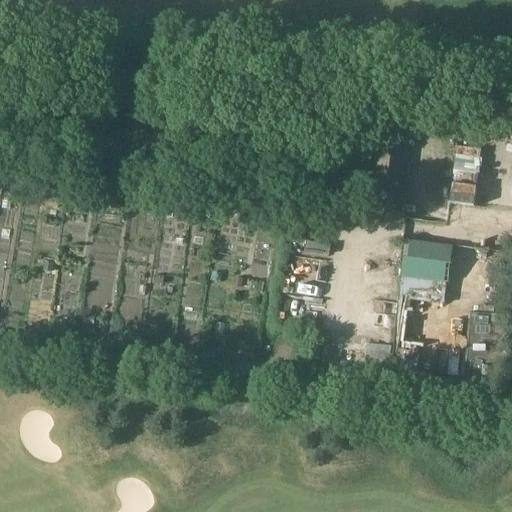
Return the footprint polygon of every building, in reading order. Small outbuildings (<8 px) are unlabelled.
[(494,113),(474,111),(471,135),(492,137),(494,113)] [(405,130),(382,127),(375,180),(398,183),(405,130)] [(297,230),(325,234),(327,215),(310,213),(311,210),(300,208),(297,230)] [(368,215),(344,212),(343,221),(367,224),(368,215)] [(400,279),(447,285),(452,249),(404,242),(400,279)] [(330,246),(307,243),(306,253),(306,254),(329,257),(329,256),(330,246)] [(153,285),(163,286),(164,278),(155,276),(153,285)] [(233,288),(241,289),(243,280),(235,279),(233,288)]
